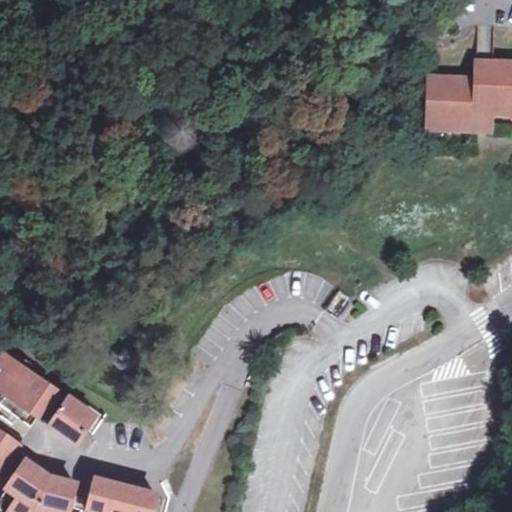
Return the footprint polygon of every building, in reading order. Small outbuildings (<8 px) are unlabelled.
[(511,69),(480,69),(479,85),(432,83),(431,130),(494,133),(495,115),(511,116),(511,69)] [(123,350),(117,356),(117,365),(123,371),(132,371),(138,364),(138,355),(131,350),(123,350)] [(0,356),(0,396),(76,449),(97,421),(0,356)] [(0,480),(20,449),(0,434),(0,480)] [(71,511),(77,491),(49,484),(26,468),(0,504),(0,511),(71,511)] [(155,511),(158,503),(97,487),(90,511),(155,511)] [(164,505),(158,503),(155,511),(169,511),(172,501),(164,505)]
